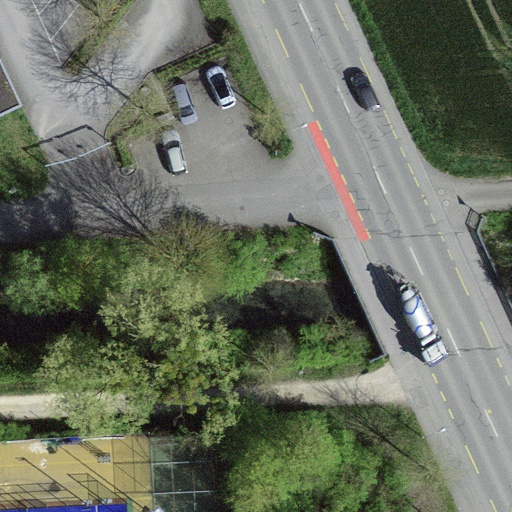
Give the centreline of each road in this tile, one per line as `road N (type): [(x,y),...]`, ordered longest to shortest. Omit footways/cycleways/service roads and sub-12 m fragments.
road 1 (primary): [(511,473),(298,0)]
road 2 (track): [(0,407),(411,382),(511,385)]
road 3 (track): [(511,199),(390,206)]
